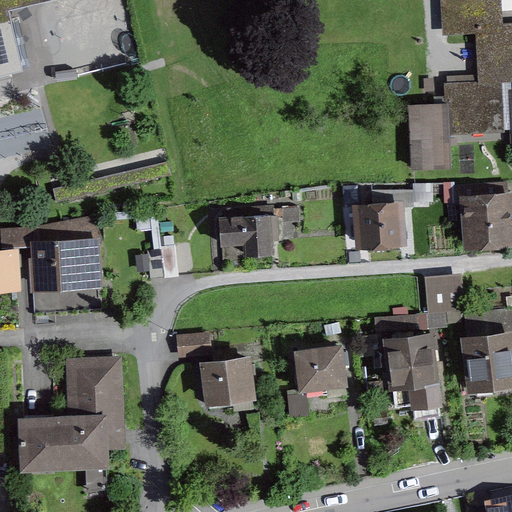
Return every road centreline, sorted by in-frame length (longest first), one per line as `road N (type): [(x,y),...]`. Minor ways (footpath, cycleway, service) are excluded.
road 1 (residential): [(168,511),(151,331),(0,340)]
road 2 (residential): [(318,511),(511,472)]
